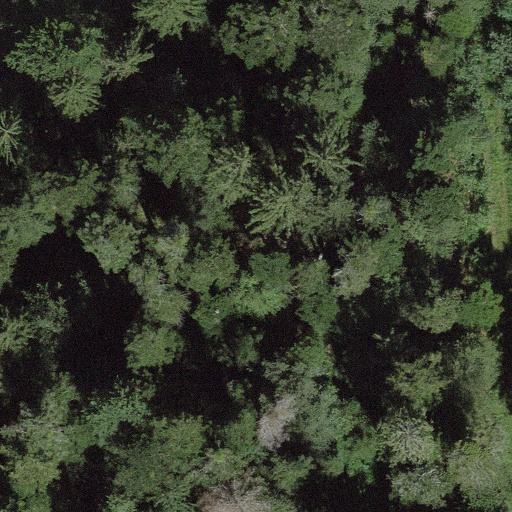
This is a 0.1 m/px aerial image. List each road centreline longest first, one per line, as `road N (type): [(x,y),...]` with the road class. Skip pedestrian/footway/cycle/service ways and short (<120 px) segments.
road 1 (track): [(492,0),(511,302)]
road 2 (track): [(0,91),(95,0)]
